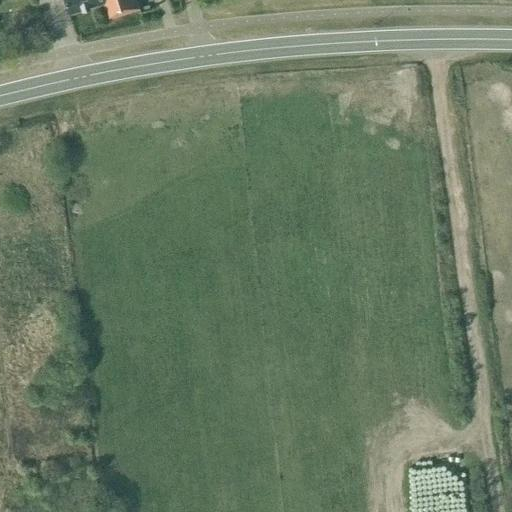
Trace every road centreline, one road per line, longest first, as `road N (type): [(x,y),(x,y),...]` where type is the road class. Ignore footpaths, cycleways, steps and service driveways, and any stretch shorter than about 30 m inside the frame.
road 1 (secondary): [(511,41),(257,50),(0,97)]
road 2 (track): [(499,511),(430,42)]
